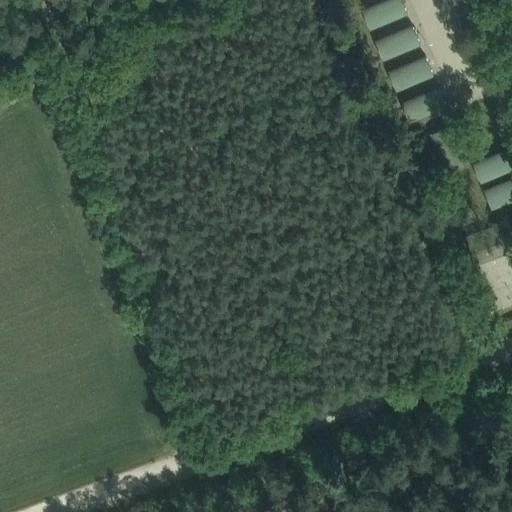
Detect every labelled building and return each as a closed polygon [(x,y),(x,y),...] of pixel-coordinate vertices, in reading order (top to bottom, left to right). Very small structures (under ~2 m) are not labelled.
[(379,0),(361,8),(369,27),(407,11),(402,0),(379,0)] [(375,39),(383,58),(420,42),(412,23),(375,39)] [(388,70),(396,89),(433,73),(425,54),(388,70)] [(401,101),(409,120),(447,104),(438,85),(401,101)] [(430,131),(446,168),(465,160),(449,122),(430,131)] [(472,161),(480,180),(511,166),(511,150),(510,145),(472,161)] [(511,175),(483,188),(491,207),(511,198),(511,175)] [(465,234),(476,263),(510,250),(499,221),(465,234)]
